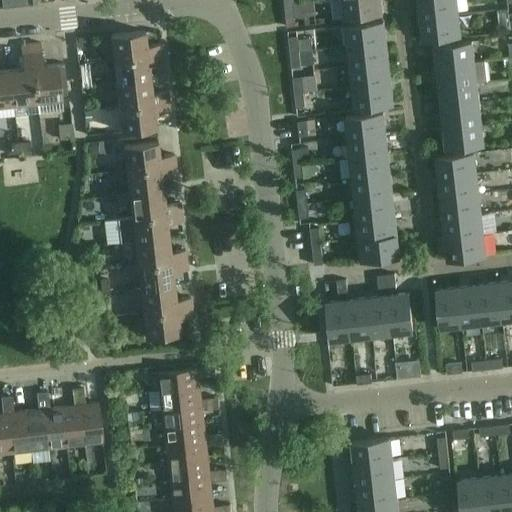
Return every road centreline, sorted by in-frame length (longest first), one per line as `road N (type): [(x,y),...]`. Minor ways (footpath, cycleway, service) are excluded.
road 1 (residential): [(197,2),(230,24),(251,77),(283,340)]
road 2 (residential): [(0,376),(283,340)]
road 3 (residential): [(430,269),(399,0)]
road 4 (residential): [(283,407),(511,380)]
road 5 (residential): [(69,16),(197,2)]
